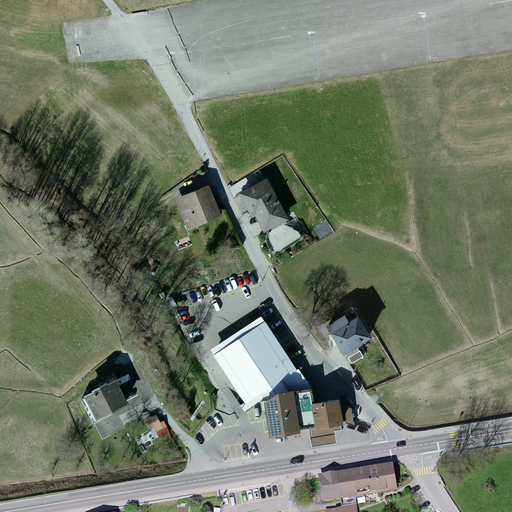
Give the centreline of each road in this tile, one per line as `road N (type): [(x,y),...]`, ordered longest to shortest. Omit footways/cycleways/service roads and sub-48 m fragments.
road 1 (residential): [(391,449),(380,424),(290,318),(180,106),(106,0)]
road 2 (primary): [(288,465),(3,511)]
